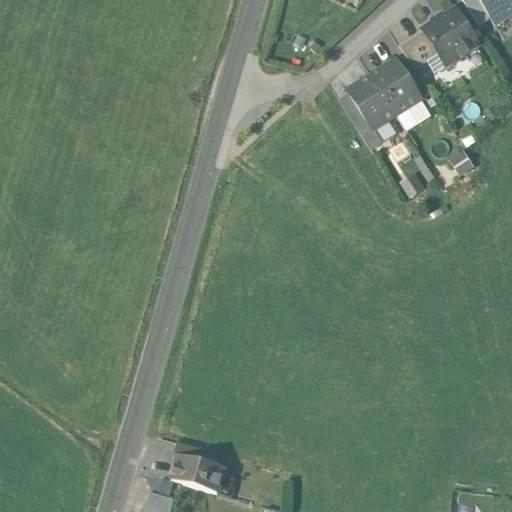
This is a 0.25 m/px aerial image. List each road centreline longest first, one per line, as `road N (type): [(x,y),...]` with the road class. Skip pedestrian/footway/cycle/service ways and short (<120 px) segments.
road 1 (tertiary): [(109,511),(226,102)]
road 2 (residential): [(412,0),(330,77),(226,102)]
